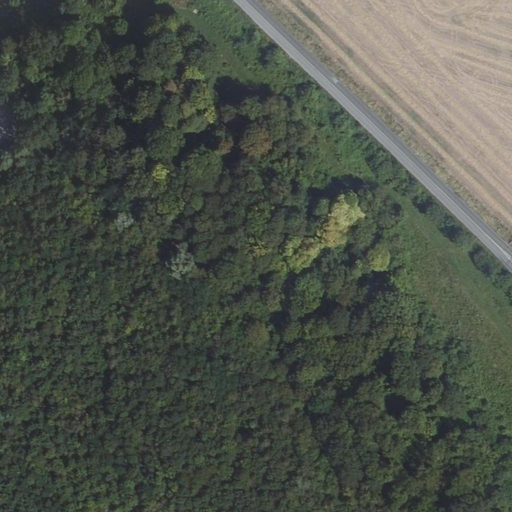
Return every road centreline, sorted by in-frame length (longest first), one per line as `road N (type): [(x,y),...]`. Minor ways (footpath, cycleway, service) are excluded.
road 1 (track): [(511,331),(414,220),(338,180),(321,150),(228,56),(195,34),(177,0)]
road 2 (tertiary): [(239,0),(491,240)]
